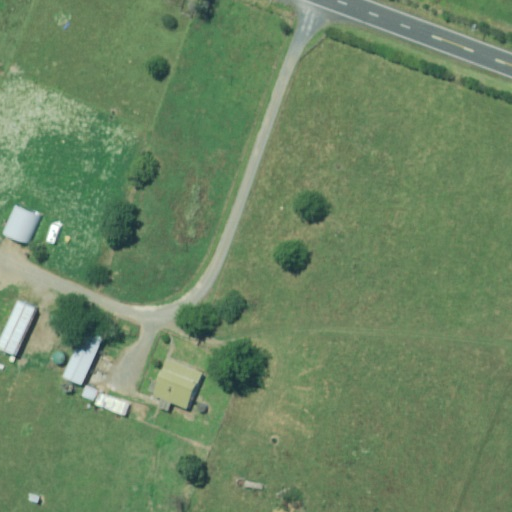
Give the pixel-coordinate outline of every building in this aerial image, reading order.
[(43,215),(20,205),(7,234),(31,244),(43,215)] [(41,309),(24,302),(3,349),(20,356),(41,309)] [(108,337),(90,329),(68,378),(86,386),(108,337)] [(207,372),(172,357),(156,394),(167,399),(163,407),(172,411),(176,403),(191,409),(207,372)] [(102,391),(90,386),(87,397),(98,401),(102,391)] [(133,404),(104,392),(99,404),(128,416),(133,404)]
